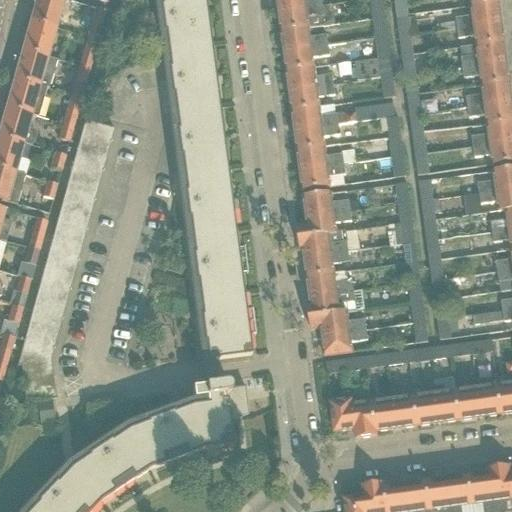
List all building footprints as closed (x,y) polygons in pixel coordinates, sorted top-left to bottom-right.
[(61,0),(36,0),(31,22),(56,29),(64,1),(61,0)] [(208,79),(215,78),(215,75),(208,76),(206,66),(213,65),(208,26),(201,27),(200,16),(207,15),(207,13),(199,14),(198,3),(205,2),(205,0),(160,0),(208,362),(252,356),(249,336),(242,337),(240,327),(248,325),(247,323),(240,324),(239,314),(246,313),(241,274),(234,275),(232,265),(240,264),(239,261),(232,262),(231,252),(238,251),(238,250),(233,212),(226,213),(224,202),(231,201),(231,199),(224,200),(223,189),(230,188),(225,150),(217,151),(216,140),(223,139),(223,137),(216,138),(214,128),(222,127),(216,88),(209,89),(208,79)] [(276,0),(278,13),(324,7),(322,0),(276,0)] [(382,0),(377,0),(371,1),(372,16),(384,14),(382,0)] [(405,0),(394,0),(396,12),(407,11),(405,0)] [(455,19),(457,29),(502,23),(499,4),(470,7),(472,17),(455,19)] [(324,7),(278,13),(281,33),(309,29),(326,27),(325,17),(324,7)] [(95,10),(89,32),(100,35),(106,13),(104,12),(95,10)] [(31,22),(22,53),(47,60),(48,58),(56,29),(31,22)] [(409,23),(398,25),(399,37),(411,35),(409,23)] [(475,38),(476,47),(504,43),(502,23),(457,29),(458,40),(475,38)] [(386,27),(374,28),(375,41),(388,39),(386,27)] [(281,33),(284,53),(328,47),(326,36),(310,38),(309,29),(281,33)] [(411,35),(399,37),(401,52),(413,50),(411,35)] [(87,38),(83,54),(95,57),(99,41),(87,38)] [(388,39),(375,41),(377,56),(390,54),(388,39)] [(459,49),(462,69),(507,63),(504,43),(476,47),(459,49)] [(284,53),(286,73),(315,69),(313,59),(329,57),(328,47),(284,53)] [(22,53),(14,80),(38,87),(39,87),(46,89),(49,90),(57,62),(47,60),(22,53)] [(390,59),(354,64),(357,83),(380,80),(393,79),(390,59)] [(414,63),(403,64),(405,76),(416,75),(414,63)] [(480,78),(481,86),(510,83),(507,63),(462,69),(463,80),(480,78)] [(78,67),(73,86),(84,90),(90,70),(78,67)] [(286,73),(289,93),(333,87),(332,76),(331,75),(316,77),(315,69),(286,73)] [(416,75),(405,76),(407,91),(418,90),(416,75)] [(393,79),(380,80),(382,95),(395,93),(393,79)] [(14,80),(6,109),(30,116),(31,116),(38,118),(44,98),(46,89),(39,87),(38,87),(14,80)] [(466,98),(467,108),(511,102),(511,101),(510,83),(481,86),(483,96),(466,98)] [(289,93),(291,112),(320,109),(319,99),(335,97),(333,87),(289,93)] [(71,96),(65,117),(76,120),(82,99),(81,98),(71,96)] [(419,100),(408,101),(410,116),(421,115),(419,100)] [(485,117),(486,126),(511,122),(511,102),(467,108),(469,120),(485,117)] [(393,119),(391,106),(355,110),(355,113),(357,123),(393,119)] [(6,109),(0,130),(0,138),(30,147),(34,143),(37,136),(35,131),(28,129),(31,116),(30,116),(6,109)] [(291,112),(294,132),(338,126),(337,115),(321,117),(320,109),(291,112)] [(355,113),(337,115),(338,126),(357,124),(357,123),(355,113)] [(421,115),(410,116),(412,131),(423,129),(421,115)] [(398,120),(385,121),(387,135),(400,134),(398,120)] [(84,122),(77,145),(107,153),(113,130),(84,122)] [(471,138),(472,148),(511,142),(511,122),(486,126),(488,136),(471,138)] [(62,125),(58,141),(66,144),(68,144),(69,144),(74,128),(72,128),(62,125)] [(294,132),(297,152),(325,148),(324,138),(340,136),(338,126),(294,132)] [(0,138),(0,170),(15,174),(19,159),(26,161),(30,147),(0,138)] [(425,139),(413,141),(415,156),(427,154),(425,139)] [(511,142),(472,148),(474,159),(477,159),(491,157),(492,166),(500,165),(511,163),(511,142)] [(401,143),(388,145),(390,160),(403,158),(401,143)] [(297,152),(299,172),(345,166),(343,155),(326,157),(325,148),(297,152)] [(75,152),(69,174),(99,182),(105,160),(75,152)] [(54,154),(50,170),(60,172),(61,173),(66,157),(64,156),(54,154)] [(427,154),(415,156),(417,170),(429,169),(427,154)] [(403,158),(390,160),(392,176),(405,174),(403,158)] [(345,166),(299,172),(302,192),(331,189),(329,178),(346,176),(345,166)] [(0,170),(0,201),(1,202),(7,204),(16,206),(24,177),(18,175),(15,174),(14,174),(0,170)] [(494,182),(477,184),(479,195),(511,190),(511,170),(501,172),(493,173),(494,182)] [(67,181),(61,204),(91,212),(97,189),(67,181)] [(46,183),(42,199),(52,202),(53,202),(58,186),(56,186),(46,183)] [(431,186),(420,188),(422,203),(433,201),(431,186)] [(408,190),(396,191),(398,206),(410,205),(408,190)] [(511,190),(479,195),(479,196),(480,205),(497,203),(498,213),(505,212),(511,210),(511,190)] [(303,199),(306,219),(350,213),(348,202),(333,204),(331,195),(303,199)] [(480,205),(479,196),(464,198),(466,217),(481,215),(480,205)] [(433,201),(422,203),(424,218),(435,216),(433,201)] [(410,205),(398,206),(400,221),(412,220),(410,205)] [(0,242),(5,244),(5,242),(10,224),(2,221),(4,211),(0,210),(0,242)] [(507,222),(490,224),(492,233),(492,234),(511,231),(511,210),(505,212),(507,221),(507,222)] [(59,211),(52,234),(82,242),(89,219),(59,211)] [(297,228),(299,240),(337,235),(335,224),(351,222),(350,213),(306,219),(307,226),(297,228)] [(36,220),(32,236),(40,238),(43,238),(47,223),(44,222),(36,220)] [(393,227),(395,247),(415,244),(412,224),(393,227)] [(436,226),(425,228),(427,242),(438,241),(436,226)] [(510,242),(511,251),(511,231),(492,234),(493,244),(510,242)] [(337,235),(299,240),(300,252),(303,252),(304,259),(348,253),(346,242),(342,243),(341,234),(337,235)] [(50,241),(44,263),(74,272),(80,249),(50,241)] [(438,241),(427,242),(429,257),(440,256),(438,241)] [(415,244),(402,246),(402,247),(403,250),(404,261),(417,259),(415,244)] [(27,249),(23,264),(24,265),(25,265),(34,267),(35,268),(39,252),(38,252),(29,249),(27,249)] [(496,263),(497,273),(511,271),(511,251),(511,260),(496,263)] [(304,259),(306,279),(335,275),(334,265),(349,263),(348,253),(304,259)] [(442,266),(430,267),(432,282),(444,280),(442,266)] [(418,269),(405,271),(407,286),(420,284),(418,269)] [(42,270),(36,293),(66,301),(72,278),(42,270)] [(511,271),(497,273),(499,284),(500,293),(511,291),(511,271)] [(306,279),(309,299),(354,293),(352,282),(337,284),(335,275),(306,279)] [(19,279),(15,295),(24,298),(25,298),(30,283),(30,282),(19,279)] [(444,280),(432,282),(434,297),(446,295),(444,280)] [(420,284),(407,286),(409,301),(422,299),(420,284)] [(308,306),(309,319),(347,314),(347,312),(341,313),(340,305),(355,302),(354,293),(309,299),(310,306),(308,306)] [(34,300),(28,323),(58,331),(64,308),(34,300)] [(511,300),(501,302),(502,313),(511,311),(511,300)] [(447,305),(436,307),(438,322),(449,320),(447,305)] [(11,308),(7,324),(14,327),(15,327),(17,328),(19,321),(22,311),(20,310),(11,308)] [(424,309),(411,311),(413,325),(426,323),(424,309)] [(511,311),(502,313),(503,322),(504,323),(511,322),(511,311)] [(502,313),(473,317),(474,325),(503,322),(502,313)] [(321,330),(322,338),(366,332),(364,320),(349,323),(347,314),(309,319),(311,331),(321,330)] [(449,320),(438,322),(439,336),(451,334),(449,320)] [(426,323),(413,325),(415,342),(428,341),(426,323)] [(26,330),(20,352),(50,361),(56,338),(26,330)] [(366,332),(322,338),(324,358),(353,354),(352,344),(367,341),(366,332)] [(2,337),(0,344),(0,353),(9,356),(14,340),(2,337)] [(485,342),(470,344),(471,355),(486,353),(485,342)] [(470,344),(455,346),(456,357),(471,355),(470,344)] [(443,347),(428,349),(430,361),(445,359),(443,347)] [(428,349),(414,351),(415,363),(430,361),(428,349)] [(402,353),(387,355),(389,367),(404,365),(402,353)] [(387,355),(372,357),(374,369),(389,367),(387,355)] [(361,358),(346,360),(348,372),(362,370),(361,358)] [(346,360),(331,362),(333,374),(348,372),(346,360)] [(508,385),(497,387),(501,416),(511,414),(511,365),(507,366),(506,366),(508,385)] [(51,368),(20,372),(22,384),(52,380),(51,368)] [(480,379),(475,380),(480,419),(501,416),(497,387),(486,388),(485,378),(480,379)] [(52,380),(22,384),(25,404),(55,399),(52,380)] [(466,391),(455,392),(455,393),(459,422),(480,419),(475,380),(470,381),(465,381),(466,391)] [(438,385),(433,385),(439,424),(459,422),(455,393),(455,392),(444,394),(443,384),(438,385)] [(92,511),(99,504),(114,494),(110,488),(119,483),(123,489),(125,487),(121,481),(130,475),(134,481),(148,472),(165,466),(162,459),(172,455),(174,462),(177,461),(174,454),(184,451),(187,457),(203,451),(220,449),(219,442),(232,440),(229,419),(244,413),(240,389),(245,389),(245,388),(231,390),(231,389),(230,388),(230,387),(229,386),(228,386),(227,386),(226,385),(217,386),(192,390),(194,401),(206,399),(207,406),(192,408),(128,432),(71,470),(31,511),(92,511)] [(423,396),(414,398),(418,427),(439,424),(433,385),(428,386),(422,387),(423,396)] [(396,390),(392,391),(397,430),(418,427),(414,398),(403,399),(401,390),(396,390)] [(355,391),(350,392),(357,440),(377,437),(376,433),(377,433),(373,403),(357,405),(355,391)] [(382,402),(373,403),(377,433),(397,430),(392,391),(387,392),(381,392),(382,402)] [(341,403),(331,404),(334,433),(354,430),(356,430),(351,400),(350,392),(345,392),(339,393),(341,403)] [(52,403),(37,405),(40,424),(54,422),(52,403)] [(510,467),(488,471),(488,475),(493,511),(505,511),(504,502),(511,500),(511,494),(510,477),(511,477),(510,467)] [(493,511),(488,475),(467,478),(472,511),(493,511)] [(467,478),(447,480),(451,511),(472,511),(471,506),(467,478)] [(451,511),(447,480),(426,483),(430,511),(429,511),(451,511)] [(426,483),(405,486),(408,511),(427,511),(430,511),(426,483)] [(384,485),(363,488),(366,511),(387,511),(385,489),(384,485)] [(408,511),(405,486),(385,489),(387,511),(408,511)] [(362,497),(343,499),(344,511),(366,511),(364,496),(363,497),(362,497)]
